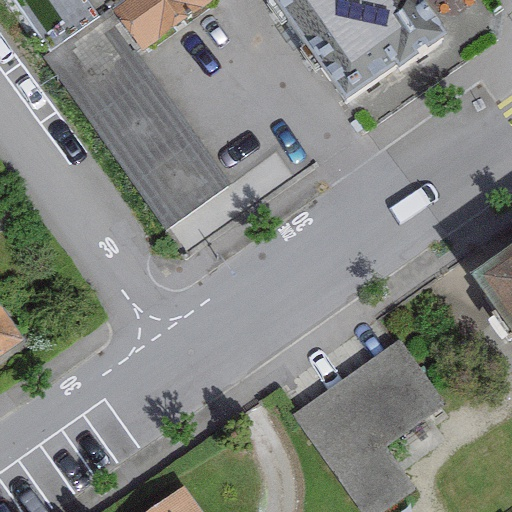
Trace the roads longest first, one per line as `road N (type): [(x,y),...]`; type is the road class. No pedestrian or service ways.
road 1 (residential): [(165,355),(511,123)]
road 2 (residential): [(165,355),(0,99)]
road 3 (residential): [(0,475),(165,355)]
